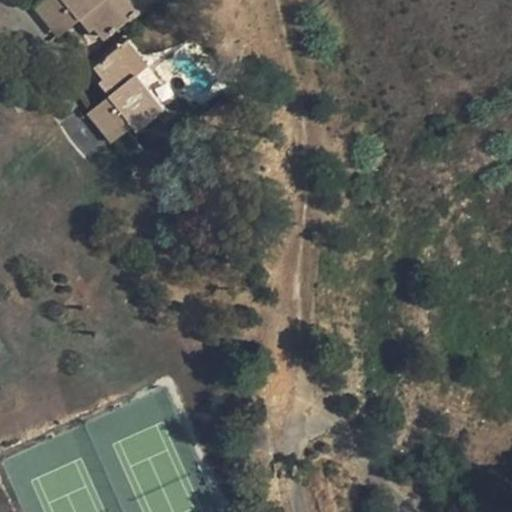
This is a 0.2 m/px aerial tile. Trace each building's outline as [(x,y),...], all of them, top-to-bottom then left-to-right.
[(38,0),(32,5),(52,29),(76,12),(81,20),(89,30),(94,27),(104,39),(126,23),(108,0),(38,0)] [(126,0),(108,0),(126,23),(137,14),(126,0)] [(76,12),(52,29),(57,37),(81,20),(76,12)] [(129,40),(117,48),(136,75),(148,66),(129,40)] [(117,48),(94,65),(104,80),(99,83),(108,95),(113,102),(92,117),(111,140),(131,125),(136,131),(162,109),(136,75),(117,48)] [(87,110),(92,117),(113,102),(108,95),(87,110)]
